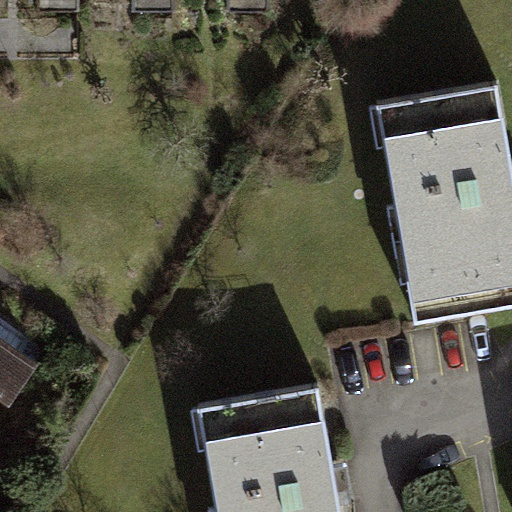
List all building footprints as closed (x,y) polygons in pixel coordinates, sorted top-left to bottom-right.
[(41,0),(41,18),(76,19),(75,0),(41,0)] [(130,0),(131,19),(170,21),(170,0),(130,0)] [(225,0),(225,21),(267,21),(266,0),(225,0)] [(511,238),(487,95),(366,115),(402,325),(511,305),(511,238)] [(40,366),(0,338),(0,407),(5,412),(40,366)] [(335,511),(315,394),(194,415),(210,511),(335,511)]
